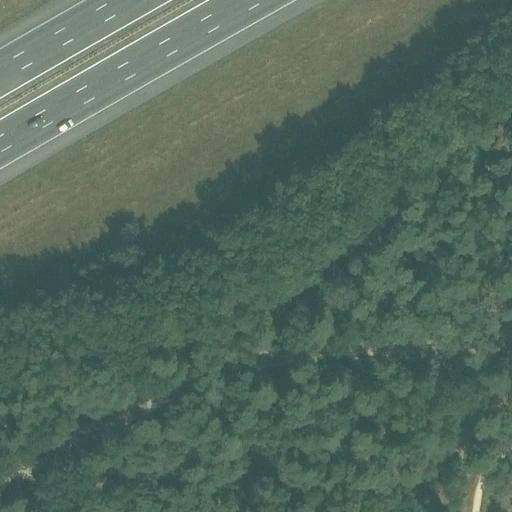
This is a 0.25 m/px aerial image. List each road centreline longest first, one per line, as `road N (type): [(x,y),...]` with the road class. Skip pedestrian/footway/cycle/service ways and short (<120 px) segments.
road 1 (track): [(0,482),(265,344),(511,347)]
road 2 (motorway): [(0,146),(254,0)]
road 3 (motorway): [(129,0),(0,74)]
